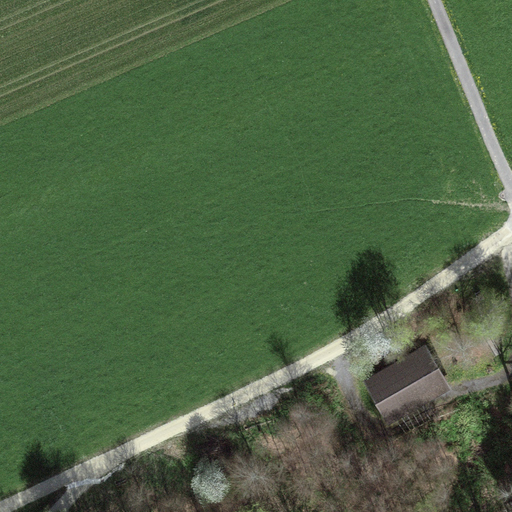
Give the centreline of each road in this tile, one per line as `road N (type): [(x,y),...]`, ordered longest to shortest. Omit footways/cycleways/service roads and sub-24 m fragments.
road 1 (track): [(134,447),(348,342),(511,229)]
road 2 (track): [(511,186),(434,0)]
road 3 (track): [(0,509),(134,447)]
